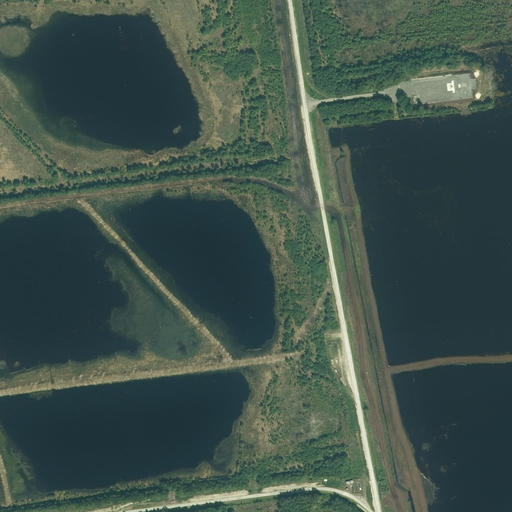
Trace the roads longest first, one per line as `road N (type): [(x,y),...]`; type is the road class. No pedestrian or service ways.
road 1 (track): [(376,511),(290,0)]
road 2 (track): [(370,511),(330,488),(125,511)]
